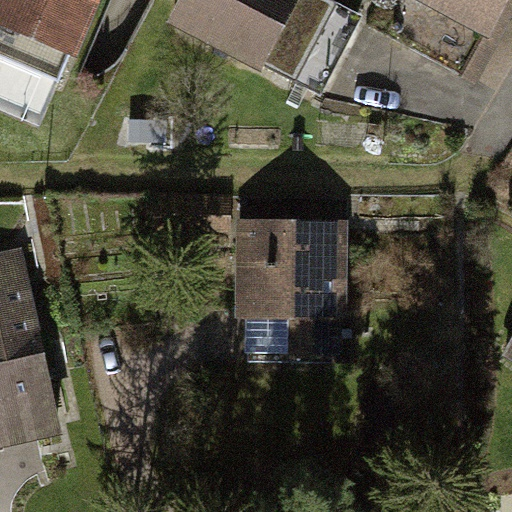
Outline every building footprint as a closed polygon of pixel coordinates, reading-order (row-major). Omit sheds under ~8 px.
[(85,0),(0,0),(0,110),(32,124),(85,0)] [(182,0),(173,17),(261,65),(295,0),(182,0)] [(427,0),(488,30),(503,0),(427,0)] [(229,233),(230,197),(159,195),(158,231),(229,233)] [(344,218),(244,217),(243,307),(248,307),(248,349),(338,350),(338,308),(343,308),(344,218)] [(65,239),(0,249),(0,433),(94,418),(65,239)]
